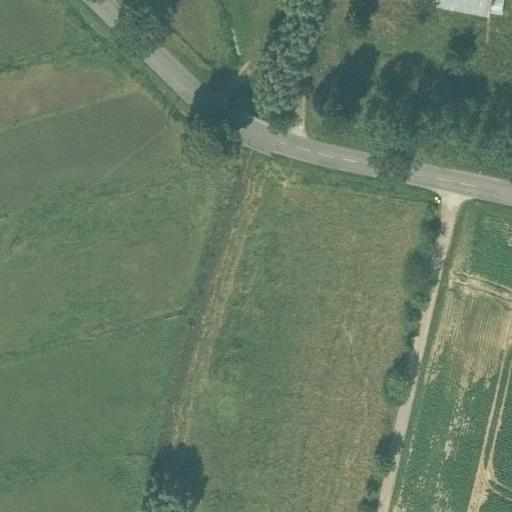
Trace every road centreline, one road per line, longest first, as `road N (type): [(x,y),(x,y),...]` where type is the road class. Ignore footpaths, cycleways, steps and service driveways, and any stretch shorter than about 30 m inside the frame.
road 1 (secondary): [(511,193),(298,147),(220,111),(104,0)]
road 2 (unknown): [(371,161),(405,0)]
